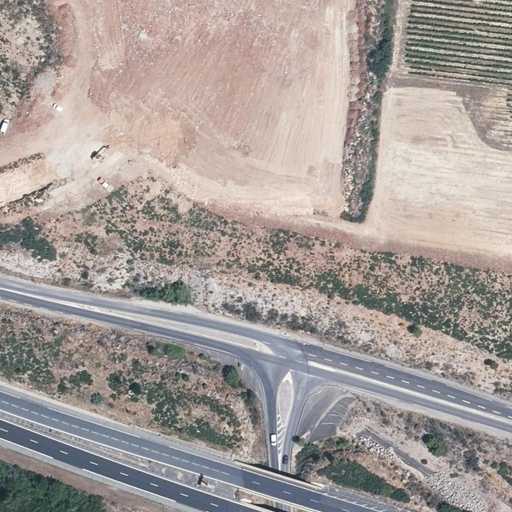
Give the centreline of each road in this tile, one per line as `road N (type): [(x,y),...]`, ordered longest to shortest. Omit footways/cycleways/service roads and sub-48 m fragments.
road 1 (track): [(0,204),(138,194),(511,257)]
road 2 (trunk): [(341,511),(0,400)]
road 3 (tertiary): [(0,288),(291,355)]
road 4 (trunk): [(0,429),(239,511)]
road 5 (tertiary): [(291,355),(511,421)]
road 6 (tertiary): [(285,511),(279,456),(291,355)]
